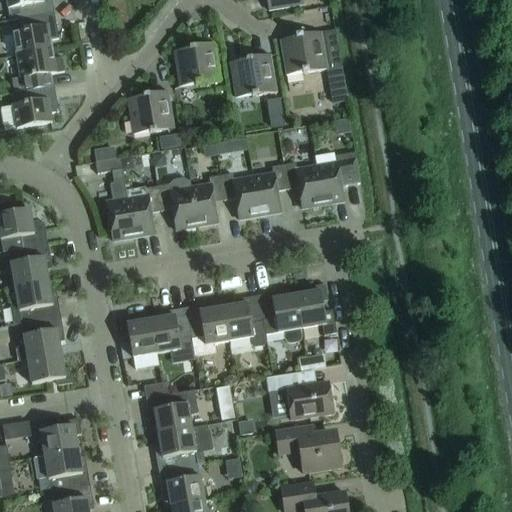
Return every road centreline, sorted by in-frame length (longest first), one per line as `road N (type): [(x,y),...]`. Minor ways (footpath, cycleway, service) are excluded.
road 1 (primary): [(511,350),(451,0)]
road 2 (residential): [(375,511),(329,236)]
road 3 (residential): [(91,272),(329,236)]
road 4 (unclassified): [(112,396),(91,272)]
road 5 (residential): [(42,176),(119,79)]
